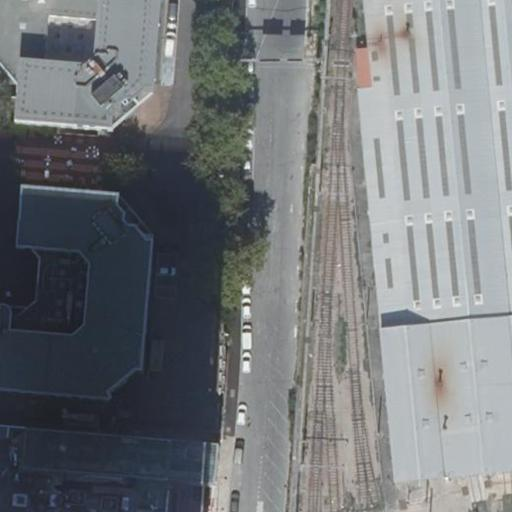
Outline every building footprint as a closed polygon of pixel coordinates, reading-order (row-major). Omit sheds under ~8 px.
[(0,0),(0,69),(19,71),(13,130),(112,137),(113,134),(123,125),(128,127),(134,121),(132,117),(154,98),(161,14),(151,2),(145,3),(145,0),(0,0)] [(384,329),(410,326),(402,242),(378,0),(368,0),(375,67),(377,89),(365,90),(362,90),(384,329)] [(511,0),(378,0),(402,242),(410,326),(511,316),(511,0)] [(363,68),(365,90),(377,89),(375,67),(363,68)] [(73,434),(121,438),(121,423),(123,407),(113,395),(139,371),(146,372),(155,253),(135,229),(139,223),(140,218),(139,214),(132,205),(126,210),(120,209),(114,203),(21,196),(18,248),(33,250),(41,258),(38,301),(20,314),(14,314),(14,312),(11,305),(7,303),(4,304),(1,305),(0,306),(0,413),(58,418),(73,434)] [(384,329),(371,330),(387,489),(476,480),(507,478),(511,477),(511,316),(410,326),(384,329)] [(0,427),(0,511),(210,511),(217,445),(121,438),(73,434),(0,427)]
